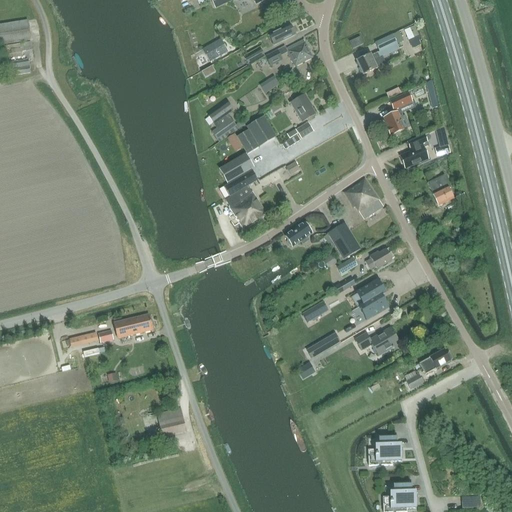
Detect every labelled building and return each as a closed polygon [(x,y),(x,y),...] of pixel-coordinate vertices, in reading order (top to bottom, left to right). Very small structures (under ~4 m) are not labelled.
[(27,22),(0,26),(0,46),(31,42),(27,22)] [(274,45),(294,35),(289,26),(269,36),(274,45)] [(392,35),(374,43),(379,53),(397,44),(393,35),(392,35)] [(352,49),(362,44),(359,38),(349,42),(352,49)] [(294,68),(312,59),(303,41),(286,50),(285,47),(277,51),(279,56),(286,52),(294,68)] [(33,60),(30,43),(3,47),(7,77),(30,74),(28,61),(33,60)] [(222,43),(204,54),(209,63),(227,52),(222,43)] [(248,66),(265,57),(260,50),(244,59),(248,66)] [(277,51),(265,57),(270,68),(282,61),(279,56),(277,51)] [(370,56),(356,62),(362,75),(385,65),(382,58),(381,59),(378,53),(377,54),(370,57),(370,56)] [(275,77),(270,80),(276,88),(280,85),(275,77)] [(431,82),(425,84),(432,109),(438,107),(431,82)] [(408,93),(389,101),(393,111),(412,103),(408,93)] [(301,123),(314,115),(308,105),(309,104),(303,96),(290,104),(301,123)] [(217,141),(236,129),(227,117),(233,113),(227,104),(208,117),(216,129),(212,133),(217,141)] [(396,112),(383,118),(387,128),(386,129),(390,137),(391,136),(391,137),(394,139),(399,136),(399,133),(410,127),(405,116),(399,118),(396,112)] [(258,149),(276,139),(263,117),(245,127),(247,131),(258,149)] [(238,130),(245,125),(242,121),(235,126),(238,130)] [(289,139),(297,134),(301,140),(313,132),(308,124),(296,132),(295,130),(287,135),(289,139)] [(247,156),(258,149),(247,131),(236,138),(247,156)] [(426,153),(424,150),(423,148),(428,146),(424,136),(407,143),(411,151),(410,153),(400,157),(405,169),(420,163),(421,165),(430,161),(427,153),(426,153)] [(281,147),(284,152),(300,142),(296,137),(281,147)] [(448,146),(434,149),(436,157),(450,154),(448,146)] [(227,183),(251,168),(245,157),(220,171),(227,183)] [(295,163),(286,168),(290,176),(299,171),(295,163)] [(428,179),(439,174),(436,167),(425,172),(428,179)] [(252,173),(224,188),(229,197),(257,181),(252,173)] [(450,188),(445,178),(443,176),(430,183),(435,194),(432,195),(438,207),(453,199),(448,189),(450,188)] [(363,220),(382,207),(364,180),(343,194),(353,209),(354,209),(357,213),(358,212),(363,220)] [(250,217),(254,223),(265,216),(251,194),(247,188),(235,196),(238,201),(241,200),(243,203),(242,203),(245,207),(246,207),(251,214),(250,214),(251,216),(250,217)] [(242,231),(254,223),(250,217),(251,216),(250,214),(251,214),(246,207),(245,207),(242,203),(243,203),(241,200),(238,201),(235,196),(225,202),(229,208),(228,208),(242,231)] [(284,236),(287,241),(287,243),(289,246),(291,246),(292,249),(301,243),(302,245),(309,241),(308,238),(312,235),(304,223),(284,236)] [(423,227),(426,233),(433,229),(431,223),(423,227)] [(342,260),(359,250),(343,224),(326,234),(342,260)] [(375,269),(390,261),(384,251),(377,255),(376,253),(369,258),(370,259),(364,262),(369,270),(374,267),(375,269)] [(328,270),(336,264),(331,257),(323,262),(328,270)] [(345,271),(356,266),(352,260),(341,266),(342,266),(337,269),(341,277),(347,274),(345,271)] [(354,286),(350,279),(340,285),(339,285),(334,288),(338,295),(343,292),(354,286)] [(377,280),(355,293),(357,293),(364,305),(379,296),(380,296),(384,293),(377,281),(378,280),(377,280)] [(364,305),(359,307),(366,320),(365,320),(366,321),(388,308),(388,307),(387,308),(380,296),(379,296),(364,305)] [(323,302),(302,315),(307,323),(328,311),(323,302)] [(153,330),(149,315),(115,322),(118,338),(153,330)] [(393,352),(400,348),(389,329),(368,341),(364,335),(353,341),(359,352),(370,345),(377,357),(391,349),(393,352)] [(100,342),(112,339),(111,331),(99,334),(100,342)] [(70,338),(71,344),(98,338),(96,332),(70,338)] [(334,334),(314,346),(319,355),(340,343),(334,334)] [(452,360),(448,353),(446,355),(443,351),(418,365),(425,376),(452,360)] [(309,364),(297,371),(302,380),(314,373),(309,364)] [(410,391),(423,384),(418,376),(406,383),(410,391)] [(161,438),(186,431),(180,409),(156,415),(161,438)] [(368,451),(368,467),(392,466),(392,462),(400,462),(399,446),(395,446),(395,438),(379,438),(379,446),(375,446),(376,450),(368,451)] [(415,509),(414,493),(410,493),(410,485),(394,485),(394,493),(390,494),(390,498),(382,498),(382,511),(406,511),(407,509),(415,509)]
